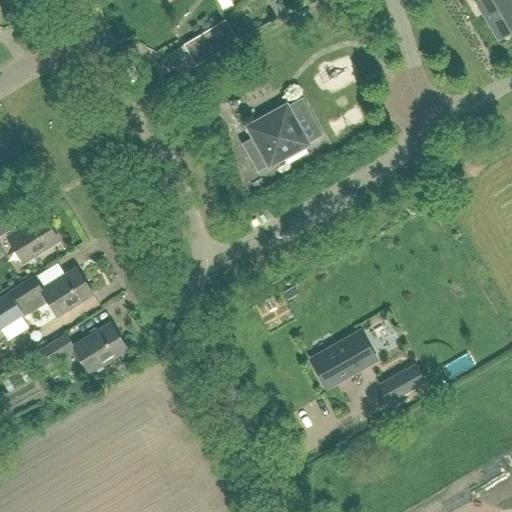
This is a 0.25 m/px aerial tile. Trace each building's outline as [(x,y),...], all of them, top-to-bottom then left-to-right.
[(511,4),(509,0),(479,0),(476,2),(497,38),(511,29),(511,4)] [(225,20),(204,32),(210,43),(231,30),(225,20)] [(231,30),(210,43),(217,53),(237,41),(231,30)] [(204,32),(183,45),(190,55),(210,43),(204,32)] [(210,43),(190,55),(196,66),(217,53),(210,43)] [(309,99),(297,105),(317,145),(329,140),(309,99)] [(269,168),(310,145),(287,103),(245,126),(269,168)] [(250,188),(265,186),(263,170),(249,172),(250,188)] [(0,236),(16,227),(6,212),(0,215),(0,236)] [(61,239),(44,213),(9,235),(25,261),(61,239)] [(35,277),(11,291),(20,305),(43,291),(58,315),(94,293),(78,267),(43,289),(35,277)] [(0,330),(24,315),(18,306),(20,305),(11,291),(10,290),(0,296),(0,330)] [(67,334),(44,348),(52,362),(75,347),(90,372),(128,349),(112,322),(75,345),(67,334)] [(359,333),(311,360),(327,387),(370,362),(365,353),(369,351),(359,333)] [(389,402),(424,382),(414,365),(379,384),(389,402)]
